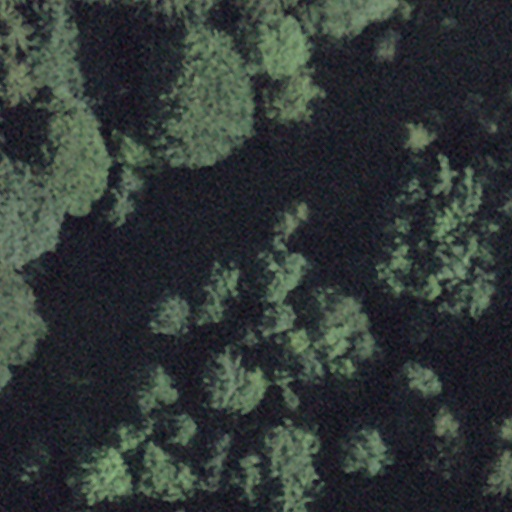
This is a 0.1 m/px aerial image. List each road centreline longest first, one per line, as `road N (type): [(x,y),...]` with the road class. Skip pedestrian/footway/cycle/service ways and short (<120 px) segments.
road 1 (track): [(511,71),(400,133),(190,285),(0,465)]
road 2 (track): [(511,315),(388,511)]
